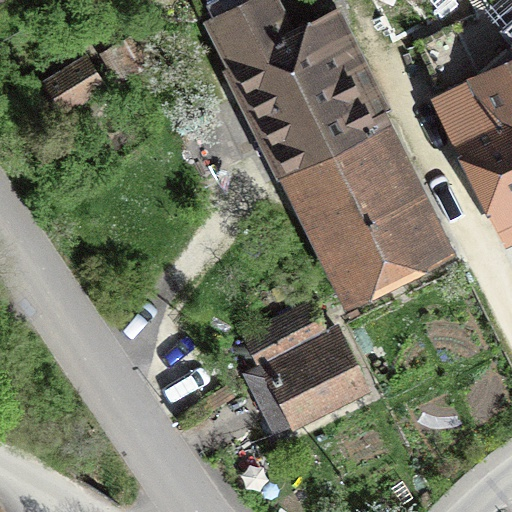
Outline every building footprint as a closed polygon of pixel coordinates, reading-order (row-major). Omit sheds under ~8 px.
[(224,59),(277,167),(393,111),(338,0),(333,0),(293,19),(283,0),(231,0),(204,14),(226,58),(224,59)] [(151,56),(133,28),(100,50),(117,78),(151,56)] [(108,82),(86,48),(35,81),(57,115),(108,82)] [(511,54),(443,89),(507,218),(511,215),(511,54)] [(458,244),(393,111),(277,167),(343,300),(458,244)] [(312,294),(240,330),(256,361),(242,369),(272,428),(289,419),(292,424),(372,383),(339,319),(328,324),(312,294)]
